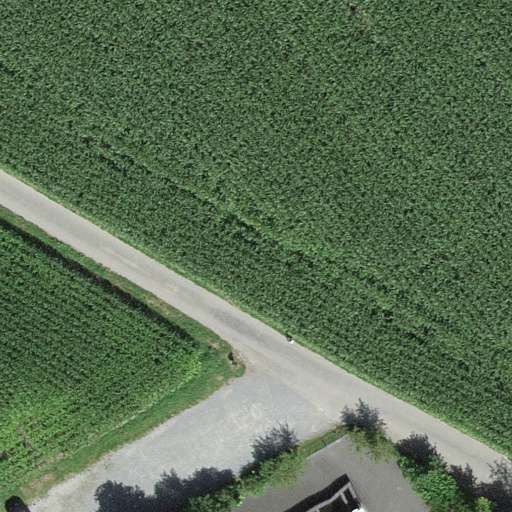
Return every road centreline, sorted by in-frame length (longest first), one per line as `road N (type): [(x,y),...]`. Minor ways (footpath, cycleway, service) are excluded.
road 1 (track): [(317,376),(0,186)]
road 2 (track): [(125,511),(291,404),(317,376)]
road 3 (track): [(511,481),(317,376)]
